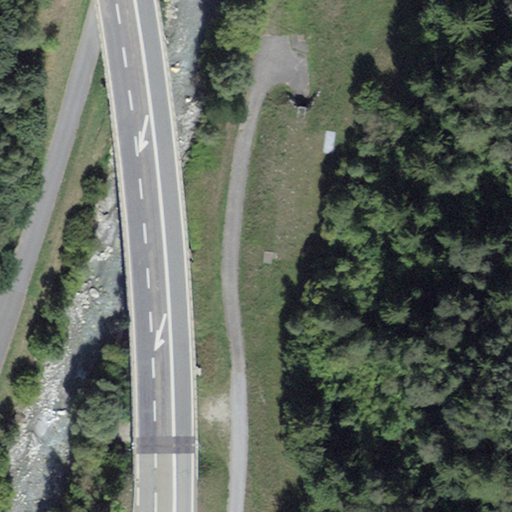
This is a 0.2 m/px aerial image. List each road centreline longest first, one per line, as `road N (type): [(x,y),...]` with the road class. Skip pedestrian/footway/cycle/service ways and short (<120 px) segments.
road 1 (primary): [(161,511),(152,273),(122,0)]
road 2 (unclassified): [(230,511),(237,393),(232,203),(263,73),(300,87)]
road 3 (unclassified): [(0,323),(107,0)]
